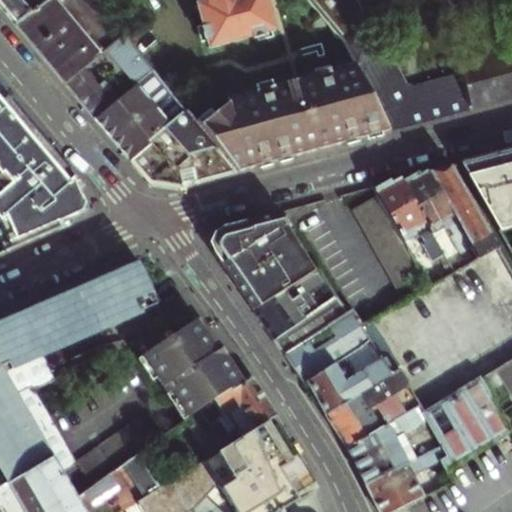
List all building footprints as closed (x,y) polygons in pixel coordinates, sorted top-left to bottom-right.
[(23,0),(0,0),(0,6),(1,7),(17,26),(34,12),(23,0)] [(49,0),(34,12),(17,26),(43,57),(66,84),(85,68),(104,52),(125,35),(109,14),(98,0),(49,0)] [(23,0),(34,12),(49,0),(23,0)] [(98,0),(109,14),(128,0),(98,0)] [(198,0),(199,2),(193,3),(206,52),(279,34),(270,0),(198,0)] [(308,0),(333,29),(357,18),(365,31),(374,28),(359,0),(308,0)] [(343,42),(357,69),(390,132),(511,99),(511,53),(458,68),(460,76),(413,87),(406,83),(403,79),(387,49),(386,50),(374,28),(365,31),(357,18),(333,29),(343,42)] [(85,68),(66,84),(79,100),(95,119),(139,82),(154,70),(125,35),(104,52),(123,74),(125,74),(131,80),(114,95),(111,91),(118,85),(106,72),(96,81),(85,68)] [(229,103),(198,125),(237,173),(315,152),(390,132),(357,69),(229,103)] [(175,125),(139,82),(95,119),(113,141),(131,162),(175,125)] [(11,99),(0,83),(0,182),(10,194),(0,202),(0,215),(5,228),(0,230),(0,242),(4,253),(42,237),(85,219),(83,213),(96,208),(85,190),(87,186),(13,97),(11,99)] [(189,114),(175,125),(131,162),(140,173),(150,184),(171,187),(180,188),(189,186),(237,173),(198,125),(189,114)] [(511,150),(462,164),(500,233),(511,230),(511,150)] [(429,173),(471,247),(477,259),(495,248),(450,168),(438,171),(429,173)] [(402,180),(438,244),(442,242),(435,229),(442,224),(445,230),(450,227),(453,233),(451,234),(462,252),(471,247),(429,173),(414,177),(402,180)] [(385,185),(373,188),(377,195),(408,251),(412,249),(405,236),(412,232),(415,238),(420,235),(424,242),(421,244),(431,261),(443,254),(438,244),(402,180),(385,185)] [(408,251),(377,195),(357,206),(400,282),(419,271),(408,251)] [(235,287),(253,314),(317,274),(282,212),(223,228),(218,235),(215,248),(214,257),(235,287)] [(152,297),(137,261),(0,319),(0,473),(8,487),(0,492),(0,508),(2,511),(81,511),(74,500),(87,491),(90,489),(76,464),(34,391),(54,382),(48,369),(64,362),(58,350),(140,314),(136,304),(152,297)] [(258,321),(263,328),(318,293),(320,296),(331,289),(320,272),(317,274),(253,314),(258,321)] [(269,336),(273,342),(321,311),(314,300),(320,296),(318,293),(263,328),(269,336)] [(279,350),(284,356),(348,315),(338,300),(321,311),(273,342),(279,350)] [(308,384),(339,365),(351,358),(373,344),(365,330),(364,328),(365,328),(361,322),(355,312),(348,315),(284,356),(295,372),(305,387),(308,384)] [(203,330),(197,321),(152,350),(142,356),(170,394),(173,394),(190,418),(198,412),(202,410),(213,402),(231,391),(233,393),(245,385),(237,373),(221,350),(217,352),(203,330)] [(373,344),(383,362),(391,358),(371,326),(365,330),(373,344)] [(319,402),(327,415),(392,377),(383,362),(373,344),(351,358),(359,372),(347,379),(339,365),(308,384),(319,402)] [(511,360),(480,380),(491,399),(503,391),(511,405),(511,360)] [(348,449),(411,416),(403,401),(413,395),(409,387),(400,372),(392,377),(327,415),(338,433),(348,449)] [(254,380),(245,385),(233,393),(231,391),(213,402),(202,410),(198,412),(222,450),(268,422),(277,416),(267,401),(254,380)] [(491,399),(480,380),(436,407),(453,434),(437,443),(441,450),(439,451),(444,461),(442,462),(446,470),(509,431),(491,399)] [(367,486),(408,467),(416,462),(404,438),(428,425),(422,411),(411,416),(348,449),(358,467),(367,486)] [(140,419),(76,464),(90,489),(157,442),(140,419)] [(268,422),(222,450),(201,463),(220,492),(287,451),(278,437),(268,422)] [(287,451),(220,492),(233,511),(277,511),(298,499),(285,478),(279,469),(293,461),(287,451)] [(416,462),(408,467),(414,480),(438,468),(432,455),(416,462)] [(380,511),(397,511),(407,507),(423,500),(414,480),(408,467),(367,486),(376,502),(380,511)]
